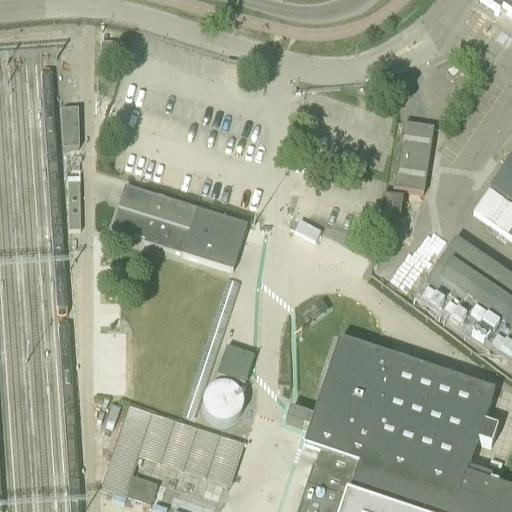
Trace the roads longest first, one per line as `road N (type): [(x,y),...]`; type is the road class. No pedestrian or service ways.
road 1 (residential): [(0,12),(83,5),(326,77),(410,51)]
road 2 (tertiary): [(226,0),(308,18),(364,0)]
